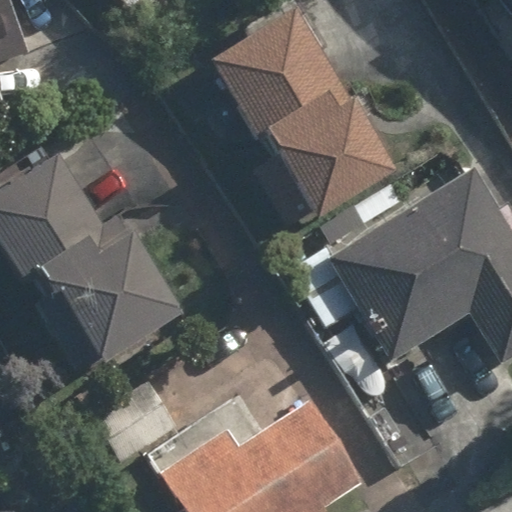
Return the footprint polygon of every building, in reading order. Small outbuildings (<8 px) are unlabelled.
[(0,69),(31,58),(9,0),(0,0),(0,117),(7,115),(0,95),(0,69)] [(116,0),(138,24),(162,0),(116,0)] [(296,17),(210,67),(257,147),(267,141),(277,159),(253,173),(287,232),(312,218),(315,224),(395,178),(353,105),(349,107),(296,17)] [(57,161),(0,197),(0,251),(26,291),(41,281),(52,298),(34,310),(79,378),(98,366),(101,371),(182,318),(118,220),(103,230),(57,161)] [(511,233),(475,173),(327,262),(391,367),(469,320),(499,369),(511,360),(511,233)] [(93,420),(121,466),(178,430),(150,385),(93,420)] [(227,433),(159,475),(182,511),(328,511),(363,490),(310,405),(238,450),(227,433)]
